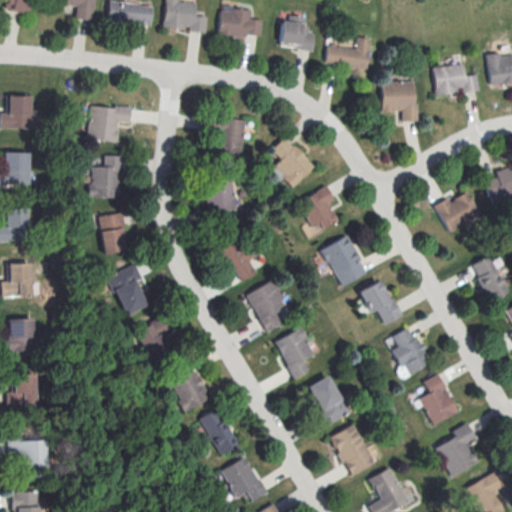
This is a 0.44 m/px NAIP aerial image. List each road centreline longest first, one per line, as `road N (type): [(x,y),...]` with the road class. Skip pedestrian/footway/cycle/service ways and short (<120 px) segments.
road 1 (residential): [(0,51),(217,74),(302,97),(360,162),(511,424)]
road 2 (residential): [(322,511),(169,247),(159,178),(173,69)]
road 3 (residential): [(375,190),(478,132),(511,124)]
